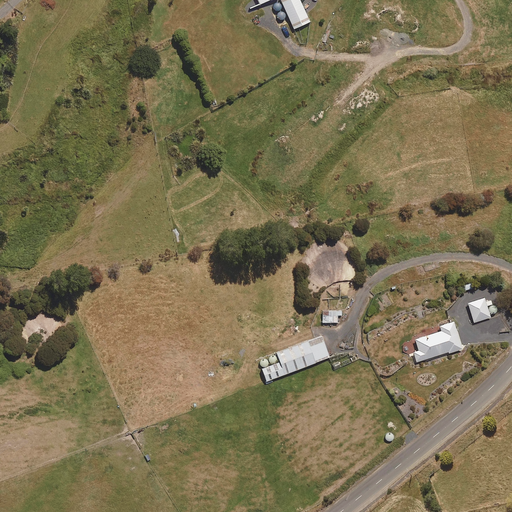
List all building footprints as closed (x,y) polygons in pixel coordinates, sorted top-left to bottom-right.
[(279,0),(294,30),(309,23),(298,0),(279,0)] [(472,288),(468,279),(461,282),(465,291),(472,288)] [(467,301),(473,321),(490,316),(487,305),(492,304),(491,299),(485,300),(484,296),(467,301)] [(338,315),(341,315),(341,309),(327,309),(327,313),(320,314),(320,322),(338,321),(338,315)] [(448,352),(461,348),(452,319),(438,323),(440,329),(414,337),(418,349),(412,351),(415,360),(447,350),(448,352)] [(265,380),(329,356),(321,333),(274,351),(277,360),(260,366),(265,380)]
